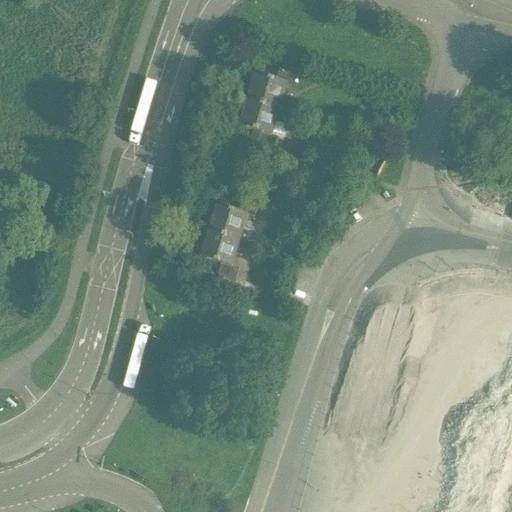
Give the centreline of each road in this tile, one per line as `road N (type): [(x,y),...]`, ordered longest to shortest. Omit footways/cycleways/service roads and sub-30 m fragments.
road 1 (unclassified): [(0,492),(64,457),(106,395),(154,205),(152,136)]
road 2 (unclassified): [(152,136),(124,197),(77,380),(47,420),(0,447)]
road 3 (unclassified): [(152,136),(196,0)]
